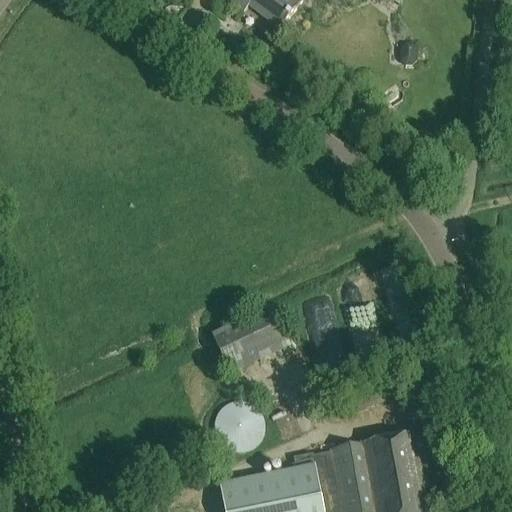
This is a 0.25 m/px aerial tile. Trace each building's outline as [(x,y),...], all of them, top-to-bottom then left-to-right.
[(281,32),(304,1),(302,0),(224,0),(244,15),(249,8),(281,32)] [(399,50),(399,62),(405,69),(413,69),(418,63),(418,50),(413,45),(405,45),(399,50)] [(386,93),(394,112),(412,104),(404,85),(386,93)] [(415,136),(404,152),(416,160),(427,144),(415,136)] [(213,337),(232,377),(291,348),(271,309),(213,337)] [(257,412),(247,406),(236,405),(225,409),(218,417),(214,428),(216,439),(222,448),(232,454),(243,455),(253,451),(261,443),(264,432),(263,421),(257,412)] [(437,511),(424,437),(358,449),(296,461),(298,474),(222,489),(225,511),(437,511)]
